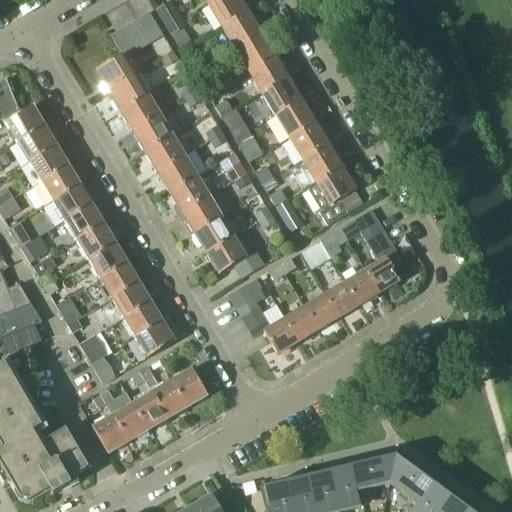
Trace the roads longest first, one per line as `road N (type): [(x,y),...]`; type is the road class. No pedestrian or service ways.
road 1 (residential): [(257,422),(417,325),(445,298),(444,268),(284,0)]
road 2 (residential): [(23,33),(257,422)]
road 3 (residential): [(97,511),(257,422)]
